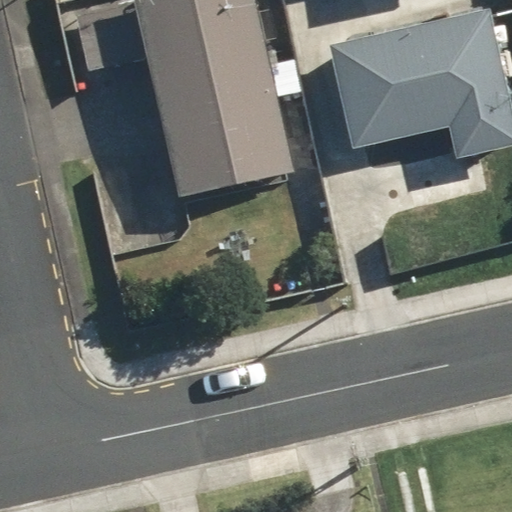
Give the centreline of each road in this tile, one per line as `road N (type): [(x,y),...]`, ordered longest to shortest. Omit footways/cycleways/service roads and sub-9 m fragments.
road 1 (residential): [(511,340),(43,447)]
road 2 (residential): [(0,238),(43,447)]
